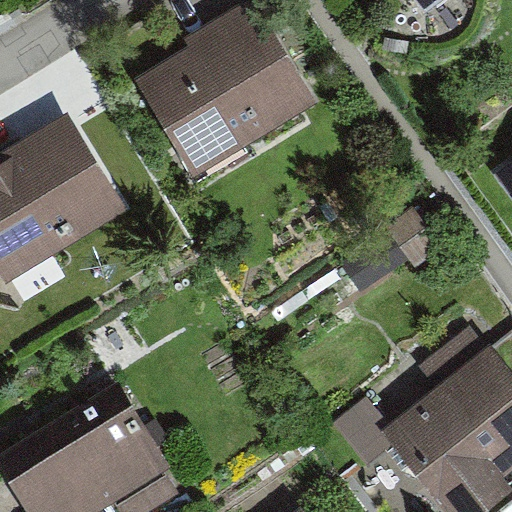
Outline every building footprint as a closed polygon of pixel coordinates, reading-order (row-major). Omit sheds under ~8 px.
[(320,104),(258,0),(248,0),(185,38),(190,47),(137,78),(196,177),(320,104)] [(414,0),(426,15),(447,0),(414,0)] [(130,211),(71,114),(0,156),(0,271),(8,285),(130,211)] [(511,162),(497,173),(511,193),(511,162)] [(511,471),(511,370),(476,324),(420,368),(437,389),(391,424),(369,396),(333,423),(367,466),(395,443),(449,511),(484,511),(511,490),(511,482),(506,476),(511,471)] [(173,468),(120,379),(0,451),(0,459),(31,511),(104,511),(118,504),(122,511),(150,511),(179,495),(165,472),(173,468)]
